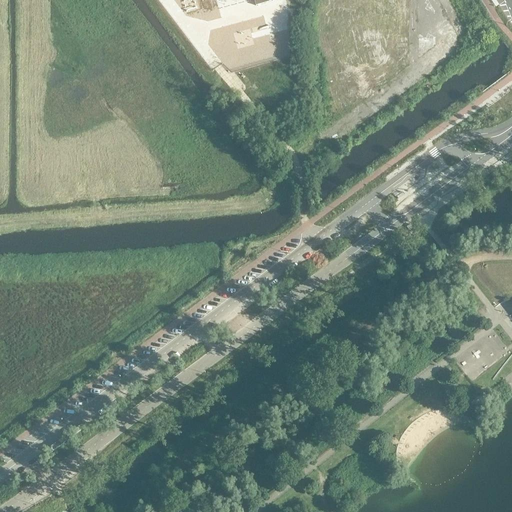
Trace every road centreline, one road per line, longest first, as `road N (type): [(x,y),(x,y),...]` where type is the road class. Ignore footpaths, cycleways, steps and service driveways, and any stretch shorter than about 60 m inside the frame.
road 1 (unclassified): [(0,475),(368,201)]
road 2 (track): [(0,224),(246,206),(298,170)]
